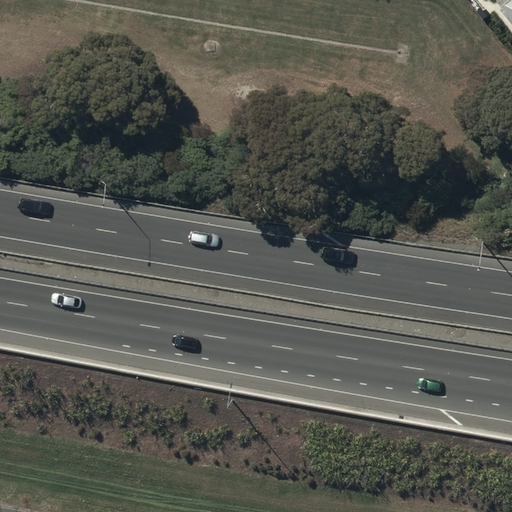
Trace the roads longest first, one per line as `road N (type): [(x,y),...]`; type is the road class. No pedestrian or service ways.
road 1 (motorway): [(0,211),(511,293)]
road 2 (motorway): [(511,381),(0,300)]
